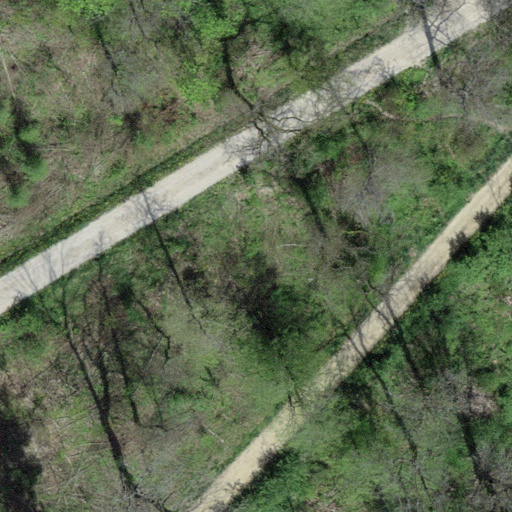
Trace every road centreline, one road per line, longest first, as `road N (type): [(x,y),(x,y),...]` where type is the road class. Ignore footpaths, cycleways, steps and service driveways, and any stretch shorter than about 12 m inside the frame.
road 1 (track): [(477,0),(0,300)]
road 2 (track): [(212,511),(247,462),(511,175)]
